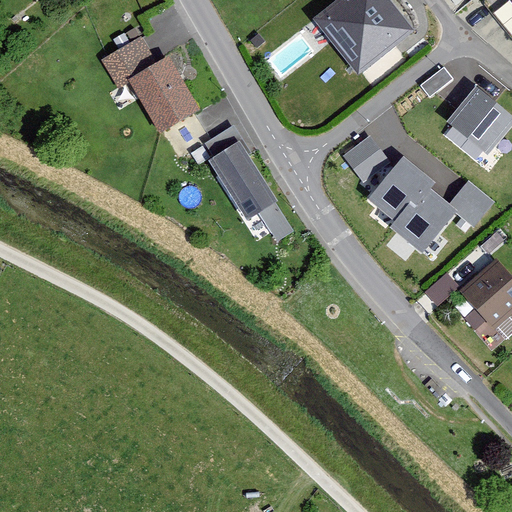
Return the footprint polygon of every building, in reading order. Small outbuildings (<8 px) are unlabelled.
[(357,0),(317,30),(358,85),(420,40),(390,0),(357,0)] [(165,137),(202,116),(172,64),(159,71),(143,42),(106,63),(122,91),(135,84),(165,137)] [(431,92),(455,78),(448,66),(424,80),(431,92)] [(511,125),(511,117),(475,87),(447,122),(488,155),(511,125)] [(366,185),(395,165),(374,133),(344,153),(366,185)] [(244,149),(216,166),(255,229),(266,222),(281,246),(298,236),(244,149)] [(434,185),(402,159),(369,199),(395,221),(391,226),(421,251),(454,211),(429,191),(434,185)] [(492,328),(511,310),(511,279),(501,267),(466,297),(492,328)]
